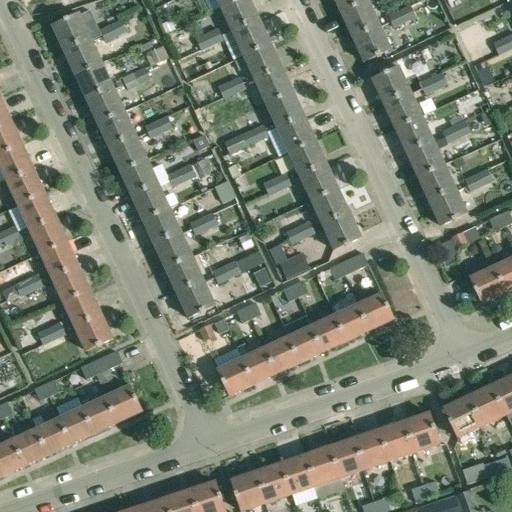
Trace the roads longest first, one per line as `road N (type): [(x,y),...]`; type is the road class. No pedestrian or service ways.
road 1 (residential): [(210,446),(2,0)]
road 2 (residential): [(464,359),(300,0)]
road 3 (residential): [(210,446),(464,359)]
road 4 (residential): [(15,511),(210,446)]
